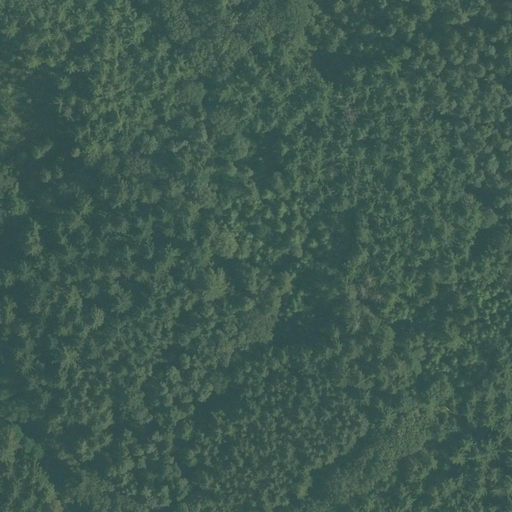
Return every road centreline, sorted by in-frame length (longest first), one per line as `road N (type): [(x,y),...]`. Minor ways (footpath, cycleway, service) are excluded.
road 1 (track): [(0,219),(92,169),(279,17),(315,0)]
road 2 (track): [(428,391),(293,511)]
road 3 (track): [(89,511),(0,355)]
road 4 (track): [(428,391),(511,480)]
